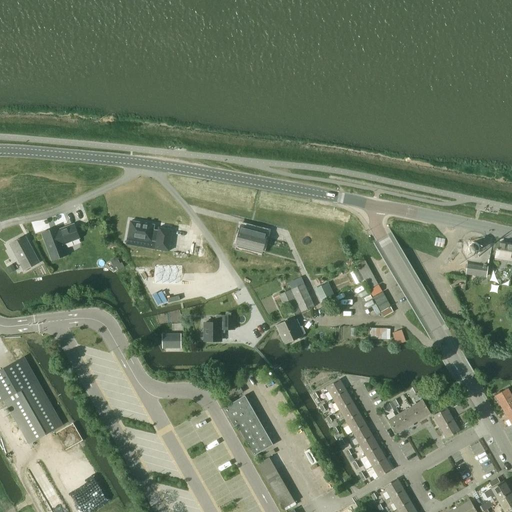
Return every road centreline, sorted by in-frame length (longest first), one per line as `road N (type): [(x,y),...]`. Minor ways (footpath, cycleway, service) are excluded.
road 1 (tertiary): [(492,426),(377,230),(372,205)]
road 2 (tertiary): [(372,205),(149,163)]
road 3 (residential): [(149,163),(57,210),(0,225)]
road 4 (residential): [(241,285),(149,163)]
road 5 (tertiary): [(149,163),(0,150)]
road 6 (tertiary): [(372,205),(511,235)]
